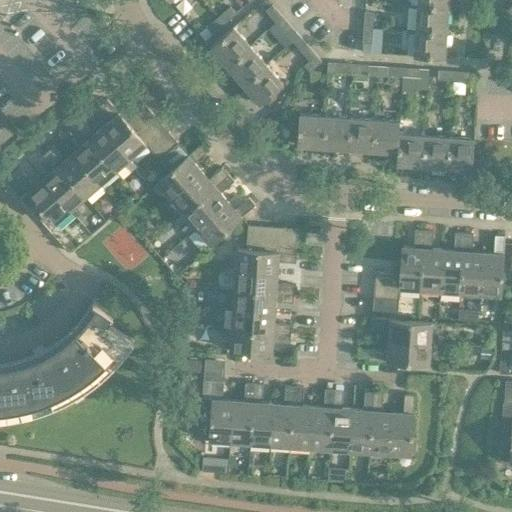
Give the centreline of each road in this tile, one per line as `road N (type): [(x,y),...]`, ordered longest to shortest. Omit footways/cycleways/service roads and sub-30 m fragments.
road 1 (residential): [(122,0),(252,168),(287,194),(333,200)]
road 2 (residential): [(31,234),(86,285),(46,330),(0,346)]
road 3 (residential): [(333,200),(511,208)]
road 4 (residential): [(322,374),(333,200)]
road 5 (tertiary): [(119,511),(0,492)]
